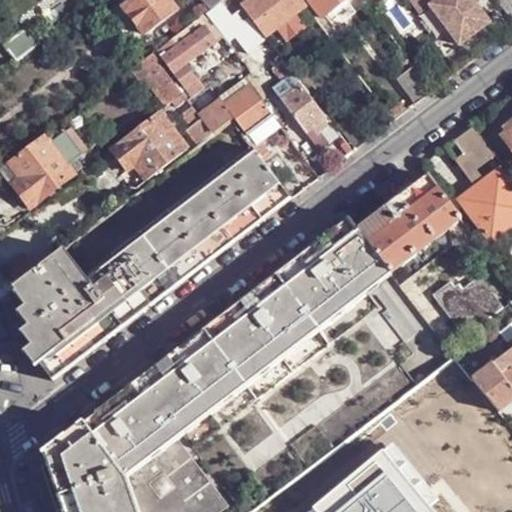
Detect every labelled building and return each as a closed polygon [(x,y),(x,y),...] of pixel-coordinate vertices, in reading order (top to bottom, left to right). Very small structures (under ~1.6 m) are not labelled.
[(148,32),(181,10),(173,0),(133,0),(127,5),(148,32)] [(203,0),(211,10),(224,0),(203,0)] [(302,12),(309,7),(303,0),(251,0),(244,5),(268,38),(302,12)] [(310,0),(323,16),(345,0),(310,0)] [(410,0),(420,13),(430,5),(460,46),(491,24),(473,0),(410,0)] [(240,3),(216,21),(226,36),(233,31),(245,47),(248,52),(266,39),(240,3)] [(310,23),(317,19),(309,7),(302,12),(310,23)] [(362,29),(399,79),(400,78),(415,66),(378,18),(362,29)] [(205,29),(198,20),(171,41),(176,49),(166,56),(196,97),(209,88),(190,62),(226,36),(216,21),(205,29)] [(30,32),(5,45),(14,61),(39,48),(30,32)] [(156,53),(134,69),(154,97),(159,92),(169,105),(174,100),(185,93),(167,69),(168,68),(156,53)] [(284,80),(294,72),(282,56),(277,59),(280,64),(275,67),(284,80)] [(400,78),(419,103),(434,91),(415,66),(400,78)] [(308,131),(327,117),(294,72),(284,80),(275,87),(308,131)] [(254,133),(276,116),(247,78),(243,81),(249,89),(228,103),(224,99),(205,112),(203,114),(218,134),(235,121),(236,122),(238,120),(249,135),(254,133)] [(249,89),(243,81),(222,96),(224,99),(228,103),(249,89)] [(203,146),(217,135),(185,93),(174,100),(194,126),(191,128),(203,146)] [(403,105),(388,115),(389,116),(394,122),(407,111),(403,105)] [(115,149),(130,170),(138,164),(150,180),(190,149),(163,113),(115,149)] [(284,127),(276,116),(254,133),(257,136),(261,143),(264,142),(284,127)] [(388,126),(394,122),(389,116),(384,120),(388,126)] [(464,154),(456,159),(478,187),(497,174),(490,165),(499,157),(484,138),(474,124),(453,140),(464,154)] [(511,129),(503,136),(511,148),(511,129)] [(48,134),(11,162),(22,177),(15,183),(33,208),(77,174),(76,173),(70,165),(78,159),(85,154),(68,132),(54,142),(48,134)] [(272,151),(264,142),(261,143),(257,136),(251,140),(264,157),(272,151)] [(353,152),(343,139),(338,142),(341,145),(338,147),(345,159),(353,152)] [(453,140),(446,146),(456,159),(464,154),(453,140)] [(86,284),(259,154),(255,149),(88,276),(86,284)] [(41,269),(21,283),(34,300),(29,305),(27,306),(37,319),(38,320),(36,322),(32,324),(29,327),(40,341),(35,345),(31,347),(42,363),(55,380),(84,358),(81,353),(107,333),(111,338),(140,316),(136,311),(163,290),(167,296),(196,273),(192,268),(220,248),(223,252),(251,231),(248,226),(274,206),(278,211),(294,199),(259,154),(86,284),(63,252),(41,269)] [(78,159),(70,165),(76,173),(84,167),(78,159)] [(3,169),(15,183),(22,177),(11,162),(3,169)] [(130,170),(142,185),(150,180),(138,164),(130,170)] [(511,184),(501,170),(497,174),(478,187),(467,196),(462,200),(494,241),(511,228),(511,184)] [(359,231),(392,274),(462,220),(429,176),(359,231)] [(248,226),(251,231),(278,211),(274,206),(248,226)] [(0,219),(0,235),(12,227),(6,217),(0,219)] [(350,219),(57,441),(48,466),(53,483),(62,511),(252,511),(350,439),(378,419),(408,395),(433,377),(371,293),(394,277),(392,274),(359,231),(350,219)] [(192,268),(196,273),(223,252),(220,248),(192,268)] [(88,276),(67,249),(63,252),(86,284),(88,276)] [(21,283),(41,269),(29,253),(10,267),(11,269),(21,283)] [(0,275),(0,299),(14,288),(16,288),(21,283),(11,269),(0,275)] [(505,308),(482,278),(466,289),(461,284),(456,287),(453,283),(436,297),(467,338),(505,308)] [(16,288),(29,305),(34,300),(21,283),(16,288)] [(136,311),(140,316),(167,296),(163,290),(136,311)] [(22,309),(32,324),(36,322),(38,320),(37,319),(27,306),(22,309)] [(35,345),(40,341),(29,327),(25,330),(35,345)] [(81,353),(84,358),(111,338),(107,333),(81,353)] [(456,359),(464,369),(480,356),(481,356),(473,346),(456,359)] [(38,366),(42,363),(31,347),(28,350),(38,366)] [(500,411),(502,414),(511,406),(511,352),(475,381),(500,411)] [(386,429),(405,453),(458,409),(477,431),(500,411),(475,381),(473,379),(461,388),(452,377),(412,410),(409,406),(413,402),(408,395),(378,419),(381,423),(386,429)] [(368,432),(373,439),(386,429),(381,423),(368,432)] [(306,511),(307,511),(388,511),(393,509),(369,472),(368,472),(356,453),(327,471),(294,492),(306,511)] [(511,488),(498,500),(506,508),(511,502),(511,488)] [(285,511),(307,511),(306,511),(294,492),(279,502),(285,511)] [(511,511),(511,502),(506,508),(501,511),(494,511),(481,492),(452,511),(511,511)]
